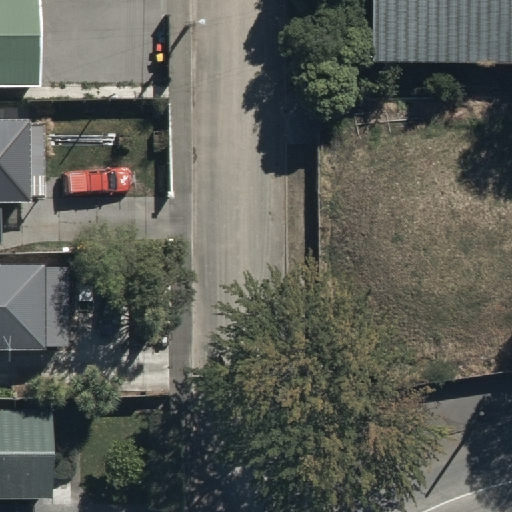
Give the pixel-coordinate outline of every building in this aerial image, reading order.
[(0,0),(0,89),(35,90),(35,0),(0,0)] [(511,0),(373,0),(373,59),(511,59),(511,0)] [(511,91),(502,92),(504,140),(511,139),(511,91)] [(43,118),(0,118),(0,201),(44,201),(43,118)] [(493,145),(365,142),(361,327),(437,329),(438,323),(489,324),(493,145)] [(0,348),(67,348),(66,263),(0,263),(0,348)] [(50,407),(0,407),(0,499),(51,499),(50,407)]
